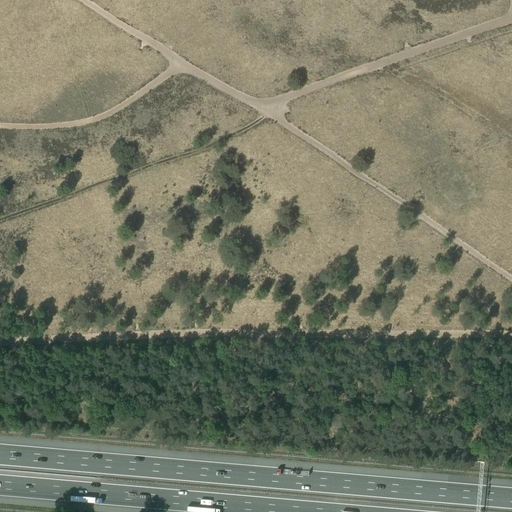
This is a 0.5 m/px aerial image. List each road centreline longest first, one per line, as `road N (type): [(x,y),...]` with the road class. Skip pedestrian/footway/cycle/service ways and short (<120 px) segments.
road 1 (track): [(0,220),(228,137),(285,97),(511,18)]
road 2 (motorway): [(511,500),(0,456)]
road 3 (track): [(82,0),(269,110),(511,280)]
road 4 (track): [(0,343),(218,332),(511,335)]
road 5 (motorway): [(0,484),(324,511)]
road 6 (track): [(0,126),(73,125),(107,115),(181,63)]
